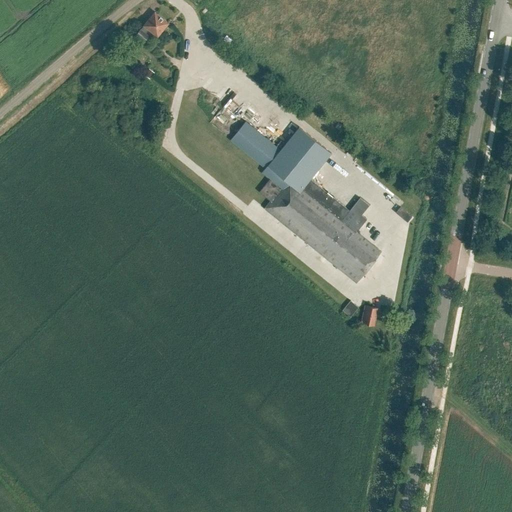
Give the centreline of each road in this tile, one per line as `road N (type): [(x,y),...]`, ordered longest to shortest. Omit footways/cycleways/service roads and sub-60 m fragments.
road 1 (tertiary): [(450,263),(498,0)]
road 2 (tertiary): [(405,511),(450,263)]
road 3 (unclassified): [(135,0),(0,114)]
